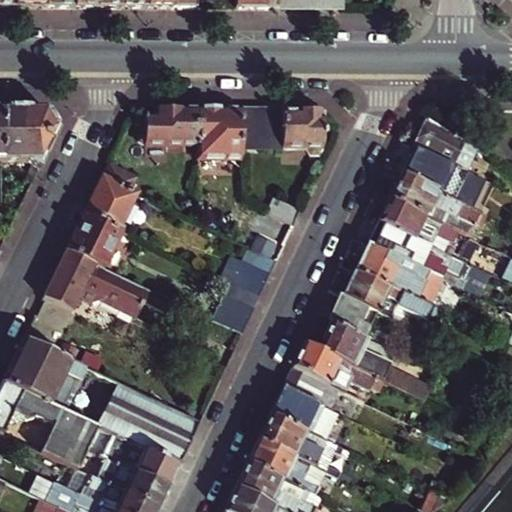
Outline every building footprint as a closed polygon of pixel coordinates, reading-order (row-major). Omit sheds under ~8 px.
[(0,0),(0,8),(13,9),(13,0),(0,0)] [(13,0),(13,9),(43,9),(43,0),(13,0)] [(43,0),(43,9),(72,9),(71,0),(43,0)] [(71,0),(72,9),(95,9),(95,0),(71,0)] [(95,0),(95,9),(121,9),(120,0),(95,0)] [(120,0),(121,9),(145,9),(145,0),(120,0)] [(145,0),(145,9),(171,10),(171,0),(145,0)] [(171,0),(171,10),(194,10),(193,0),(171,0)] [(232,0),(232,10),(274,10),(273,0),(232,0)] [(337,0),(273,0),(274,10),(338,11),(337,0)] [(44,109),(1,109),(0,164),(25,163),(33,168),(38,171),(57,131),(44,109)] [(197,110),(153,109),(153,116),(144,117),(143,133),(137,136),(137,142),(142,145),(197,145),(197,110)] [(239,111),(197,110),(197,145),(197,161),(239,161),(239,151),(239,111)] [(321,111),(239,111),(239,151),(304,151),(308,158),(315,157),(319,150),(321,150),(321,111)] [(477,151),(427,119),(413,148),(465,173),(477,151)] [(413,148),(400,175),(480,215),(483,209),(472,203),(482,182),(465,173),(413,148)] [(109,164),(102,179),(131,193),(138,179),(109,164)] [(400,175),(388,201),(464,239),(470,227),(476,230),(483,216),(480,215),(400,175)] [(131,193),(102,179),(84,215),(118,231),(135,195),(131,193)] [(272,199),(265,214),(291,227),(298,212),(272,199)] [(388,201),(378,223),(424,246),(428,238),(438,243),(439,241),(457,251),(464,239),(388,201)] [(121,233),(118,231),(84,215),(66,250),(103,269),(121,233)] [(378,223),(367,245),(436,279),(439,272),(454,279),(461,264),(424,246),(378,223)] [(436,279),(367,245),(353,273),(417,304),(423,292),(430,295),(433,288),(431,287),(436,279)] [(103,269),(66,250),(44,295),(73,309),(78,299),(90,305),(100,301),(135,319),(149,291),(103,269)] [(268,275),(274,263),(246,250),(241,262),(268,275)] [(268,275),(241,262),(236,272),(263,286),(268,275)] [(230,285),(257,299),(263,286),(236,272),(230,285)] [(368,309),(375,313),(406,328),(411,317),(421,322),(427,309),(417,304),(353,273),(342,297),(368,309)] [(223,297),(252,311),(257,299),(230,285),(228,285),(223,297)] [(71,313),(73,309),(44,295),(42,299),(71,313)] [(246,322),(252,311),(223,297),(217,308),(246,322)] [(342,297),(329,324),(362,340),(368,327),(361,324),(368,309),(342,297)] [(240,336),(246,322),(217,308),(211,321),(240,336)] [(316,351),(383,384),(408,396),(415,382),(389,369),(394,356),(362,340),(329,324),(316,351)] [(499,333),(508,338),(511,330),(511,328),(504,324),(499,333)] [(22,341),(1,384),(95,428),(116,385),(22,341)] [(303,345),(291,369),(337,390),(344,394),(349,384),(369,393),(370,389),(379,393),(383,384),(316,351),(303,345)] [(511,349),(505,347),(502,373),(511,377),(511,349)] [(283,387),(319,405),(327,409),(337,390),(291,369),(283,387)] [(408,396),(423,403),(430,389),(415,382),(408,396)] [(52,426),(39,454),(76,472),(86,451),(92,438),(96,429),(95,428),(1,384),(0,384),(0,435),(1,436),(8,422),(12,425),(16,417),(26,422),(33,420),(34,418),(52,426)] [(349,384),(344,394),(364,403),(369,393),(349,384)] [(198,424),(116,385),(95,428),(96,429),(177,468),(198,424)] [(308,428),(319,405),(283,387),(269,416),(319,440),(321,434),(308,428)] [(327,409),(319,405),(308,428),(321,434),(332,412),(327,409)] [(257,441),(308,465),(323,473),(336,479),(338,474),(325,468),(332,455),(338,458),(341,451),(319,440),(269,416),(257,441)] [(177,468),(96,429),(92,438),(103,444),(97,456),(119,467),(144,479),(167,490),(177,468)] [(0,435),(0,450),(4,452),(9,440),(1,436),(0,435)] [(246,463),(306,492),(312,495),(316,487),(301,479),(308,465),(257,441),(246,463)] [(157,510),(167,490),(144,479),(119,467),(97,456),(87,477),(157,510)] [(246,463),(234,488),(284,511),(309,511),(311,509),(301,504),(306,492),(246,463)] [(301,479),(316,487),(323,473),(308,465),(301,479)] [(112,511),(156,511),(157,510),(87,477),(76,472),(72,481),(83,487),(78,496),(107,509),(112,511)] [(222,511),(284,511),(234,488),(222,511)] [(67,491),(58,509),(63,511),(112,511),(107,509),(78,496),(67,491)] [(432,511),(448,502),(427,492),(418,510),(421,511),(432,511)] [(56,511),(58,509),(42,501),(36,511),(56,511)]
